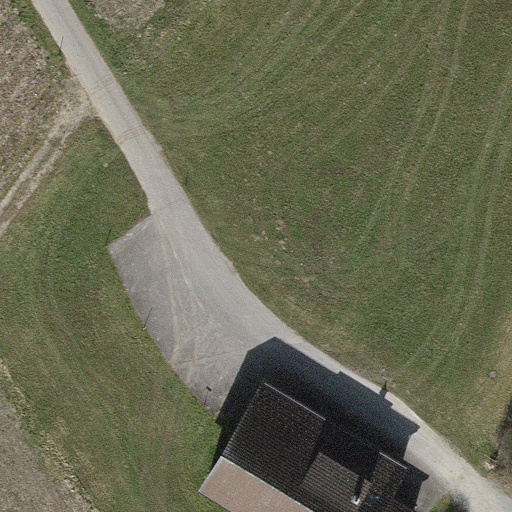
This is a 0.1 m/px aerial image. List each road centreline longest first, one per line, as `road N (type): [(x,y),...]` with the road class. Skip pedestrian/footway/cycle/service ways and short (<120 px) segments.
road 1 (unclassified): [(44,0),(245,311),(463,478)]
road 2 (track): [(0,239),(97,86)]
